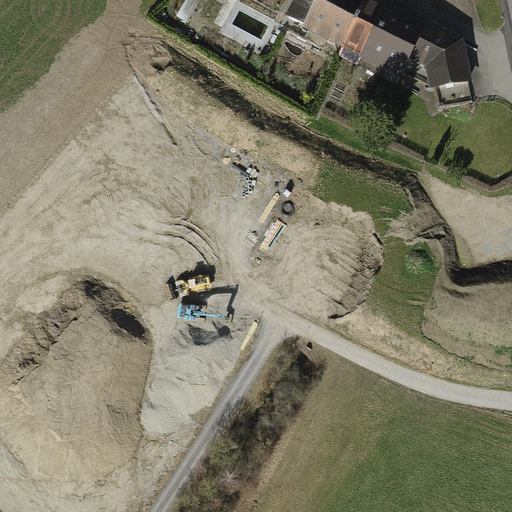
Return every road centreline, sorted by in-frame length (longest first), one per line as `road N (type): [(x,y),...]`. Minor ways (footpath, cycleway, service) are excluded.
road 1 (track): [(0,190),(280,318)]
road 2 (track): [(280,318),(426,387),(511,408)]
road 3 (track): [(156,511),(280,318)]
